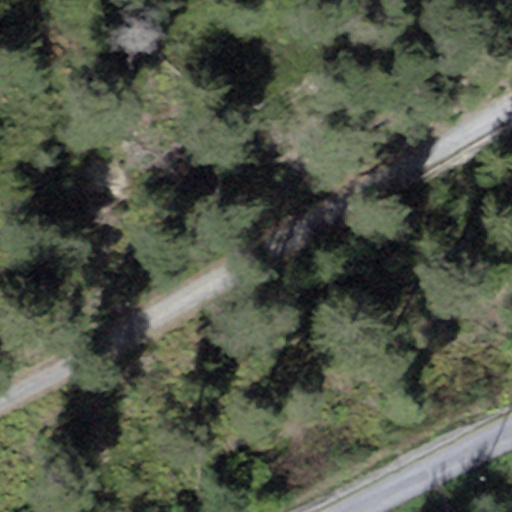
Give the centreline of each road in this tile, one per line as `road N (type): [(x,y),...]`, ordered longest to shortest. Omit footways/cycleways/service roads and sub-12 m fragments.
road 1 (track): [(0,379),(322,223),(511,109)]
road 2 (track): [(355,511),(511,428)]
